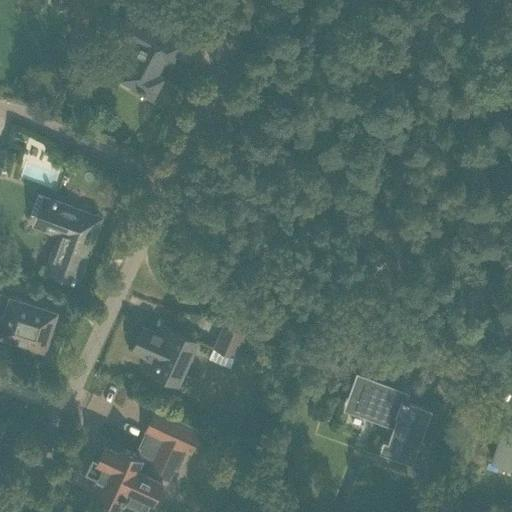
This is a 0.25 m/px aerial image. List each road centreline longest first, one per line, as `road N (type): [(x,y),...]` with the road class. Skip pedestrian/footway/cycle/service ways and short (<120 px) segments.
road 1 (residential): [(13,511),(169,181)]
road 2 (track): [(301,132),(473,114),(511,101)]
road 3 (residential): [(169,181),(0,108)]
road 4 (residential): [(169,181),(224,65)]
